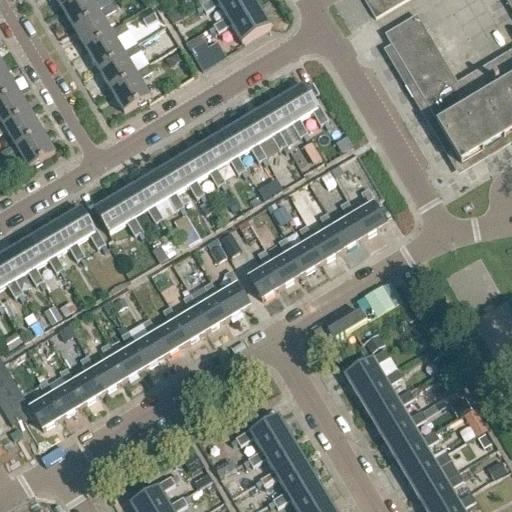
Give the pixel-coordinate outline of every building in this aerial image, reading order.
[(54,0),(62,14),(85,0),(54,0)] [(85,0),(62,14),(75,34),(101,20),(99,17),(92,3),(96,0),(85,0)] [(256,10),(250,0),(225,0),(218,5),(217,2),(203,10),(208,18),(221,9),(229,22),(231,25),(256,10)] [(386,17),(376,0),(368,0),(364,2),(376,23),(386,17)] [(396,11),(389,0),(376,0),(386,17),(396,11)] [(386,40),(461,166),(511,135),(511,0),(503,0),(511,14),(511,56),(459,89),(418,21),(386,40)] [(406,5),(403,0),(389,0),(396,11),(406,5)] [(113,8),(99,17),(101,20),(75,34),(87,55),(113,40),(112,37),(104,23),(117,15),(113,8)] [(244,46),(269,31),(256,10),(231,25),(229,22),(215,30),(220,38),(234,30),(244,46)] [(130,36),(126,29),(112,37),(113,40),(87,55),(99,76),(126,60),(124,57),(116,44),(130,36)] [(202,38),(186,48),(190,55),(191,54),(203,75),(218,66),(209,50),(202,38)] [(138,49),(124,57),(126,60),(99,76),(111,96),(138,81),(136,78),(128,65),(142,57),(138,49)] [(170,72),(182,65),(178,58),(166,64),(170,72)] [(140,85),(154,77),(150,70),(136,78),(138,81),(111,96),(124,118),(150,102),(140,85)] [(0,106),(18,96),(6,75),(0,79),(0,106)] [(321,131),(328,127),(319,112),(317,113),(305,93),(284,106),(297,127),(300,126),(313,118),(321,131)] [(4,132),(30,117),(18,96),(0,106),(0,124),(3,129),(4,132)] [(307,139),(300,126),(297,127),(284,106),(263,118),(276,140),(279,138),(292,130),(300,143),(307,139)] [(42,137),(30,117),(4,132),(3,129),(0,130),(0,141),(7,137),(15,150),(17,152),(42,137)] [(287,151),(279,138),(276,140),(263,118),(243,130),(256,152),(258,150),(271,142),(279,156),(287,151)] [(251,155),(258,168),(266,163),(258,150),(256,152),(243,130),(222,142),(235,164),(237,163),(251,155)] [(29,174),(55,159),(42,137),(17,152),(15,150),(2,158),(6,165),(19,157),(29,174)] [(245,176),(237,163),(235,164),(222,142),(201,155),(214,176),(217,175),(230,167),(238,180),(245,176)] [(315,169),(322,164),(312,147),(305,152),(315,169)] [(225,188),(217,175),(214,176),(201,155),(181,167),(194,189),(197,187),(210,179),(218,192),(225,188)] [(205,200),(197,187),(194,189),(181,167),(160,179),(173,201),(176,199),(190,191),(198,204),(205,200)] [(329,176),(321,181),(328,193),(336,188),(329,176)] [(184,212),(176,199),(173,201),(160,179),(139,191),(152,213),(156,211),(169,203),(177,216),(184,212)] [(164,225),(156,211),(152,213),(139,191),(119,204),(132,226),(135,224),(148,216),(156,229),(164,225)] [(365,245),(387,232),(374,212),(377,210),(368,196),(362,199),(370,213),(356,221),(353,223),(365,245)] [(142,237),(135,224),(132,226),(119,204),(97,216),(110,238),(128,228),(136,241),(142,237)] [(345,257),(365,245),(353,223),(356,221),(348,208),(340,212),(348,226),(335,234),(332,235),(345,257)] [(82,216),(61,229),(74,251),(77,249),(90,241),(98,254),(106,250),(97,235),(95,237),(82,216)] [(186,220),(175,227),(178,232),(170,236),(182,256),(201,244),(186,220)] [(324,269),(345,257),(332,235),(335,234),(327,220),(320,224),(328,238),(315,246),(311,248),(324,269)] [(85,262),(77,249),(74,251),(61,229),(40,241),(53,263),(56,261),(70,253),(78,267),(85,262)] [(303,281),(324,269),(311,248),(315,246),(307,232),(299,236),(307,250),(294,258),(291,260),(303,281)] [(220,246),(230,264),(241,257),(231,240),(220,246)] [(64,274),(56,261),(53,263),(40,241),(19,253),(32,275),(36,274),(49,266),(57,279),(64,274)] [(283,293),(303,281),(291,260),(294,258),(286,245),(279,249),(287,262),(273,270),(270,272),(283,293)] [(217,268),(227,262),(220,250),(210,256),(217,268)] [(43,287),(36,274),(32,275),(19,253),(0,264),(0,268),(12,288),(15,286),(29,278),(36,291),(43,287)] [(262,306),(283,293),(270,272),(273,270),(265,257),(258,261),(266,275),(249,285),(262,306)] [(23,299),(15,286),(12,288),(0,268),(0,294),(7,291),(15,304),(23,299)] [(162,298),(176,289),(167,275),(153,283),(162,298)] [(231,295),(219,302),(216,304),(229,326),(250,313),(238,293),(240,292),(231,277),(224,282),(231,295)] [(147,296),(156,290),(151,283),(142,289),(147,296)] [(208,338),(229,326),(216,304),(219,302),(212,289),(204,293),(212,307),(199,315),(196,317),(208,338)] [(188,350),(208,338),(196,317),(199,315),(191,301),(183,306),(191,320),(178,327),(175,329),(188,350)] [(118,316),(128,310),(123,302),(113,308),(118,316)] [(167,362),(188,350),(175,329),(178,327),(170,314),(162,318),(171,332),(158,339),(155,341),(167,362)] [(37,326),(30,331),(37,341),(44,337),(37,326)] [(146,375),(167,362),(155,341),(158,339),(150,326),(143,330),(151,343),(137,351),(134,354),(146,375)] [(58,336),(65,347),(76,340),(70,329),(58,336)] [(122,342),(129,338),(125,331),(118,336),(122,342)] [(413,341),(420,353),(432,345),(426,334),(413,341)] [(10,355),(22,347),(16,337),(3,345),(10,355)] [(126,387),(146,375),(134,354),(137,351),(129,338),(122,342),(130,356),(117,364),(113,366),(126,387)] [(372,358),(385,350),(378,339),(365,347),(372,358)] [(105,399),(126,387),(113,366),(117,364),(109,350),(102,355),(110,368),(96,376),(93,378),(105,399)] [(38,370),(47,365),(41,354),(32,359),(38,370)] [(348,382),(361,403),(387,388),(385,385),(377,372),(391,364),(386,356),(372,364),(373,367),(348,382)] [(440,376),(448,371),(442,361),(434,365),(440,376)] [(85,412),(105,399),(93,378),(96,376),(88,363),(81,367),(89,380),(76,388),(72,390),(85,412)] [(0,384),(11,378),(5,368),(0,371),(0,384)] [(64,424),(85,412),(72,390),(76,388),(67,374),(60,379),(68,393),(56,400),(52,403),(64,424)] [(399,377),(385,385),(387,388),(361,403),(373,424),(399,409),(397,405),(390,392),(403,384),(399,377)] [(0,398),(17,388),(11,378),(0,384),(0,398)] [(43,436),(64,424),(52,403),(56,400),(47,386),(40,390),(48,404),(32,414),(30,415),(33,420),(43,436)] [(0,408),(2,411),(23,399),(17,388),(0,398),(0,408)] [(411,397),(397,405),(399,409),(373,424),(385,445),(412,429),(410,426),(402,413),(415,405),(411,397)] [(8,421),(29,409),(23,399),(2,411),(8,421)] [(458,422),(472,413),(465,402),(451,411),(458,422)] [(444,406),(423,418),(427,424),(447,412),(444,406)] [(14,432),(33,420),(30,415),(32,414),(29,409),(8,421),(14,432)] [(423,418),(410,426),(412,429),(385,445),(398,465),(424,450),(422,447),(414,433),(427,426),(423,418)] [(257,444),(265,458),(267,460),(293,445),(280,424),(255,438),(254,436),(239,445),(244,452),(257,444)] [(435,439),(422,447),(424,450),(398,465),(410,486),(436,471),(435,468),(427,454),(440,447),(435,439)] [(305,465),(293,445),(267,460),(265,458),(252,466),(256,473),(269,465),(277,478),(279,481),(305,465)] [(448,460),(435,468),(436,471),(410,486),(422,507),(449,491),(447,488),(439,475),(452,467),(448,460)] [(317,486),(305,465),(279,481),(277,478),(264,486),(268,493),(281,485),(290,499),(291,501),(317,486)] [(501,467),(488,475),(494,486),(507,478),(501,467)] [(464,488),(460,480),(447,488),(449,491),(422,507),(425,511),(460,511),(461,511),(459,509),(451,495),(464,488)] [(231,502),(242,496),(233,481),(223,488),(231,502)] [(134,511),(171,511),(164,499),(177,491),(173,484),(158,493),(159,496),(134,511)] [(320,511),(329,506),(317,486),(291,501),(290,499),(276,507),(279,511),(284,511),(294,506),(297,511),(320,511)] [(469,511),(476,508),(472,501),(459,509),(461,511),(460,511),(469,511)]
